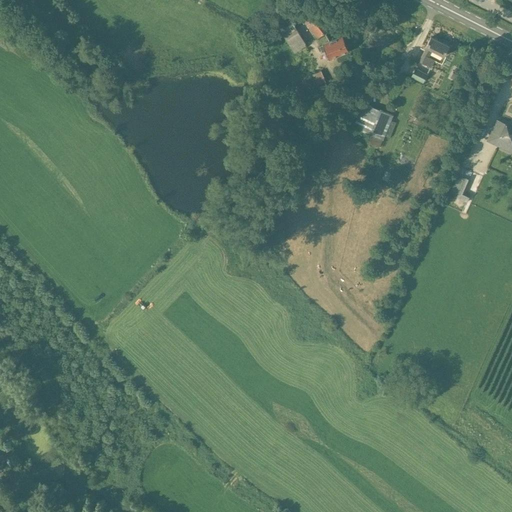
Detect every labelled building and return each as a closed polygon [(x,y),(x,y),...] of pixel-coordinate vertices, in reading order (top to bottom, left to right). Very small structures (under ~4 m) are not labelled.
[(331,27),(315,8),(302,18),(318,38),(331,27)] [(280,30),(294,52),(307,44),(293,22),(287,26),(284,20),(280,23),(284,28),(280,30)] [(449,46),(431,36),(426,46),(418,61),(431,68),(435,60),(429,57),(433,50),(444,56),(449,46)] [(342,37),(324,45),(324,44),(319,46),(322,52),(327,51),(330,59),(348,51),(342,37)] [(427,74),(415,68),(411,77),(423,83),(427,74)] [(312,74),(317,85),(326,81),(321,70),(312,74)] [(353,127),(370,134),(367,141),(380,146),(383,140),(384,140),(385,136),(389,138),(396,122),(391,121),(393,115),(363,103),(353,127)] [(511,127),(497,120),(487,141),(511,153),(511,127)] [(471,180),(463,176),(454,196),(467,202),(470,195),(465,192),(471,180)]
